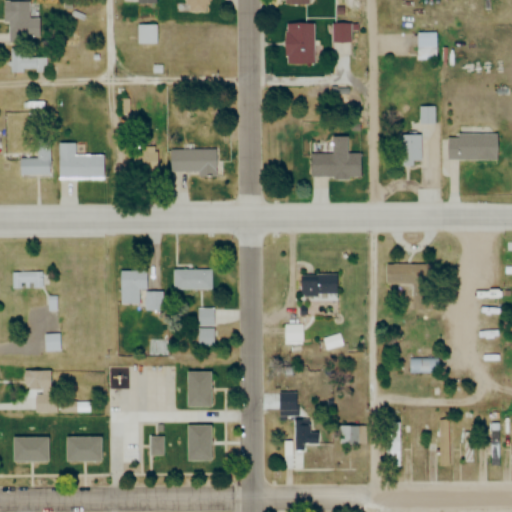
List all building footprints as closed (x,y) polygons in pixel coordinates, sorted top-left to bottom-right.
[(184,0),(184,12),(207,12),(207,0),(184,0)] [(3,23),(9,23),(8,37),(38,37),(39,19),(29,19),(30,2),(3,1),(3,23)] [(313,65),(313,23),(284,23),(284,65),(313,65)] [(332,43),(351,43),(351,24),(332,24),(332,43)] [(157,45),(157,25),(137,25),(137,45),(157,45)] [(417,59),(434,59),(434,34),(417,34),(417,59)] [(11,53),(11,73),(47,73),(47,53),(11,53)] [(420,123),(433,123),(433,117),(434,117),(434,109),(420,109),(420,123)] [(497,135),(446,135),(446,161),(497,161),(497,135)] [(398,166),(420,166),(420,136),(398,136),(398,166)] [(310,154),(310,178),(360,178),(360,153),(346,153),(346,137),(331,137),(331,154),(310,154)] [(19,159),(19,175),(50,175),(50,141),(38,141),(38,159),(19,159)] [(58,143),(58,178),(104,178),(104,155),(75,155),(75,143),(58,143)] [(129,174),(156,174),(156,149),(129,149),(129,174)] [(215,150),(170,150),(170,174),(215,174),(215,150)] [(385,286),(413,286),(413,311),(431,311),(431,265),(385,265),(385,286)] [(173,270),(173,290),(212,290),(212,270),(173,270)] [(145,290),(145,271),(120,272),(120,305),(138,305),(138,290),(145,290)] [(12,289),(23,289),(23,283),(33,283),(33,288),(49,288),(49,272),(12,272),(12,289)] [(335,275),(300,275),(300,296),(335,296),(335,275)] [(214,308),(198,308),(198,327),(214,327),(214,308)] [(284,325),(284,343),(304,343),(304,325),(284,325)] [(215,329),(198,329),(198,349),(215,349),(215,329)] [(61,352),(61,335),(44,335),(44,352),(61,352)] [(324,339),(325,350),(343,347),(341,336),(324,339)] [(439,373),(439,359),(409,359),(409,373),(439,373)] [(50,371),(23,371),(23,391),(50,391),(50,371)] [(210,409),(210,373),(185,373),(185,409),(210,409)] [(278,411),(296,411),(296,394),(278,394),(278,411)] [(294,421),(294,448),(318,448),(318,434),(309,434),(309,421),(294,421)] [(450,421),(438,421),(438,468),(450,468),(450,421)] [(388,467),(400,467),(400,424),(388,424),(388,467)] [(500,424),(489,424),(489,466),(500,466),(500,424)] [(425,453),(425,425),(415,425),(415,453),(425,453)] [(210,462),(210,426),(185,426),(185,462),(210,462)] [(366,446),(366,427),(338,427),(338,446),(366,446)] [(11,438),(11,462),(47,462),(47,438),(11,438)] [(64,463),(100,463),(100,438),(64,438),(64,463)] [(162,438),(150,438),(150,456),(162,456),(162,438)]
